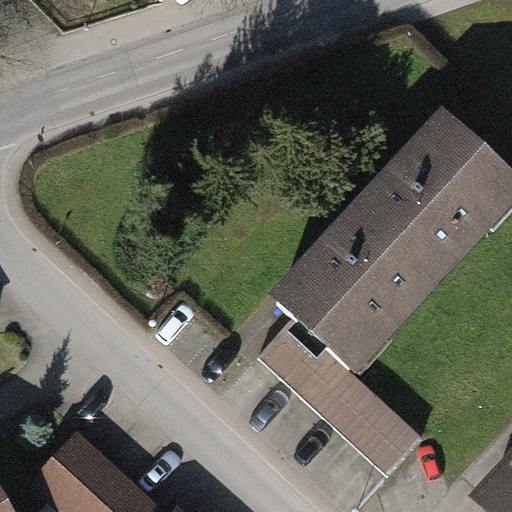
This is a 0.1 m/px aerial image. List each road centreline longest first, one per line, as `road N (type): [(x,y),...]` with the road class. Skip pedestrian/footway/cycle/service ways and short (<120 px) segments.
road 1 (residential): [(0,224),(301,511)]
road 2 (tertiary): [(0,108),(98,68),(335,0)]
